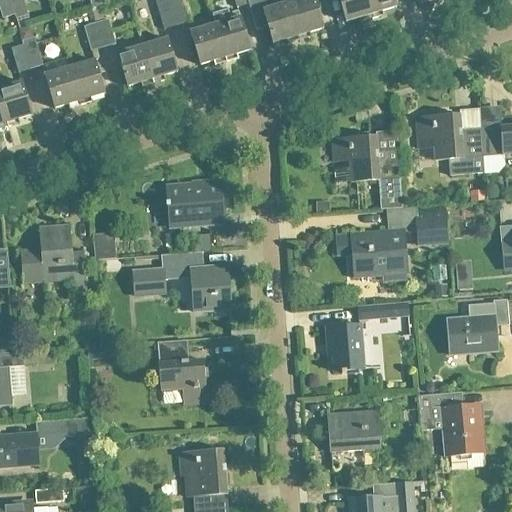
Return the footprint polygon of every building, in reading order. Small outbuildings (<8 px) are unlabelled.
[(0,0),(0,11),(2,19),(14,16),(9,0),(0,0)] [(9,0),(14,16),(16,19),(28,15),(23,0),(9,0)] [(176,26),(167,0),(161,0),(156,2),(164,30),(176,26)] [(181,0),(167,0),(176,26),(188,22),(181,0)] [(299,41),(286,0),(274,0),(273,0),(272,0),(247,0),(248,4),(256,30),(268,27),(273,44),(286,40),(288,45),(299,41)] [(322,30),(313,0),(286,0),(299,41),(311,38),(310,33),(322,30)] [(372,19),(366,0),(339,0),(346,22),(359,19),(361,23),(372,19)] [(366,0),(372,19),(384,15),(383,11),(396,8),(393,0),(366,0)] [(108,20),(104,21),(100,6),(91,9),(95,24),(96,24),(103,48),(115,44),(108,20)] [(250,51),(238,11),(229,14),(227,10),(212,15),(215,25),(226,63),(238,59),(237,55),(250,51)] [(96,24),(95,24),(84,27),(91,51),(103,48),(96,24)] [(226,63),(215,25),(190,32),(200,66),(214,62),(215,66),(226,63)] [(23,45),(30,70),(42,66),(34,38),(22,42),(23,45)] [(167,39),(142,46),(154,84),(165,81),(164,77),(177,73),(167,39)] [(142,46),(140,41),(115,48),(117,54),(128,88),(141,84),(142,88),(154,84),(142,46)] [(30,70),(23,45),(11,49),(18,73),(30,70)] [(94,61),(69,68),(81,106),(92,103),(91,98),(104,95),(94,61)] [(45,75),(45,76),(55,110),(68,106),(69,110),(81,106),(69,68),(56,72),(54,66),(44,70),(45,75)] [(21,82),(0,88),(0,100),(8,127),(20,124),(19,120),(31,116),(21,82)] [(459,115),(415,118),(418,149),(434,148),(434,160),(448,159),(449,175),(484,172),(483,156),(481,128),(460,129),(459,115)] [(511,125),(481,128),(483,156),(511,153),(511,125)] [(401,209),(399,179),(397,150),(377,152),(375,137),(331,140),(333,162),(349,161),(350,182),(378,180),(380,210),(386,210),(401,209)] [(210,225),(209,216),(223,215),(221,181),(202,183),(203,186),(168,188),(171,228),(210,225)] [(374,184),(357,184),(357,198),(375,197),(374,184)] [(484,191),(471,192),(471,202),(484,201),(484,191)] [(329,202),(315,203),(316,214),(330,214),(329,202)] [(386,210),(388,233),(334,237),(336,256),(351,255),(353,277),(383,275),(383,283),(406,282),(405,274),(402,233),(416,232),(418,248),(448,246),(445,207),(416,209),(416,207),(401,209),(386,210)] [(38,226),(40,250),(20,251),(22,284),(71,281),(72,292),(87,291),(84,249),(72,250),(69,224),(38,226)] [(115,259),(113,234),(93,236),(95,261),(115,259)] [(511,241),(501,243),(503,270),(511,269),(511,241)] [(0,288),(10,287),(7,250),(0,250),(0,288)] [(161,256),(162,269),(132,271),(133,298),(166,296),(165,281),(191,278),(194,313),(230,310),(227,267),(204,269),(203,253),(161,256)] [(471,276),(470,262),(455,263),(456,277),(471,276)] [(101,277),(110,277),(109,263),(100,264),(101,277)] [(468,306),(469,319),(446,321),(449,356),(497,352),(495,327),(509,326),(507,301),(493,303),(493,304),(468,306)] [(408,304),(357,308),(358,322),(409,318),(408,304)] [(363,369),(360,326),(325,329),(326,344),(331,344),(333,372),(363,369)] [(16,350),(28,353),(31,343),(18,340),(16,350)] [(186,340),(157,343),(161,391),(182,389),(184,406),(206,404),(202,360),(188,361),(186,340)] [(100,348),(86,350),(88,362),(101,360),(100,348)] [(24,367),(23,355),(0,356),(0,368),(9,368),(24,367)] [(0,368),(0,406),(11,406),(9,368),(0,368)] [(421,432),(443,430),(445,458),(484,454),(479,404),(462,406),(461,393),(418,397),(420,423),(421,432)] [(377,412),(328,415),(331,453),(379,450),(377,412)] [(91,419),(36,423),(36,435),(67,432),(67,437),(92,436),(91,419)] [(36,435),(0,437),(0,468),(39,466),(38,452),(36,435)] [(198,511),(227,511),(223,450),(180,453),(181,476),(186,475),(187,497),(194,496),(195,510),(198,509),(198,511)] [(415,511),(414,483),(397,484),(372,486),(373,498),(349,500),(350,511),(415,511)] [(36,504),(64,502),(63,489),(35,491),(36,504)]
